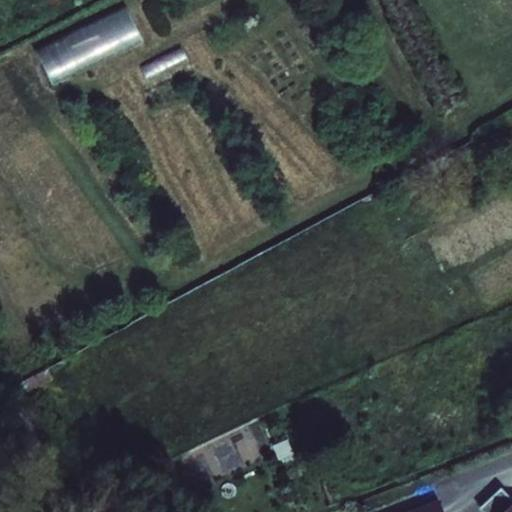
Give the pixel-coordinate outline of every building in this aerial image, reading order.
[(143,43),(125,7),(33,51),(51,85),(143,43)] [(188,63),(180,47),(98,89),(107,105),(188,63)] [(201,88),(191,70),(146,92),(155,111),(201,88)] [(511,511),(511,492),(491,510),(492,511),(511,511)] [(415,511),(445,511),(442,502),(415,511)]
